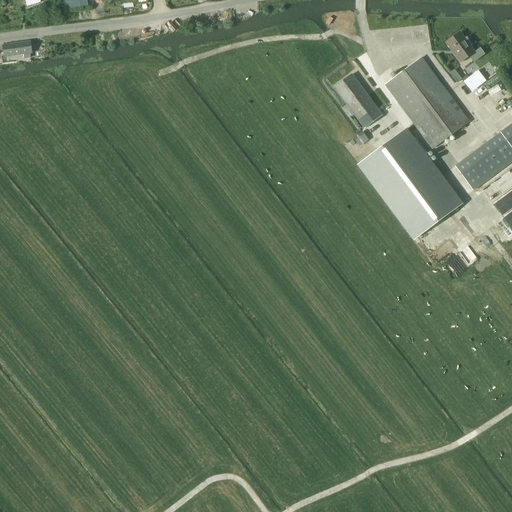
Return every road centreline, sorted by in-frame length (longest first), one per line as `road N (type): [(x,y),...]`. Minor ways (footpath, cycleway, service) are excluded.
road 1 (track): [(511,258),(376,86),(361,0)]
road 2 (unclassified): [(260,0),(0,39)]
road 3 (track): [(285,511),(381,460),(461,437),(511,403)]
road 4 (track): [(165,511),(232,470),(277,511)]
